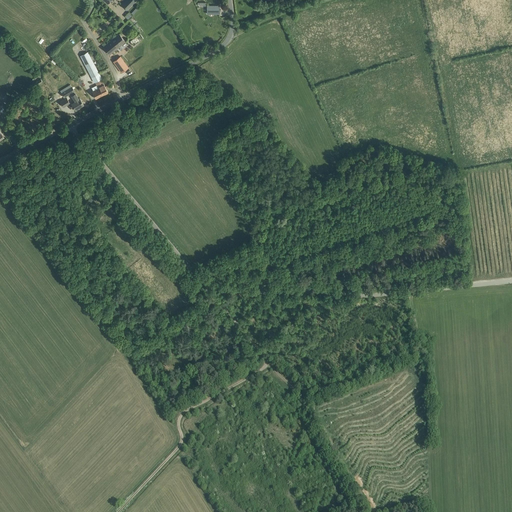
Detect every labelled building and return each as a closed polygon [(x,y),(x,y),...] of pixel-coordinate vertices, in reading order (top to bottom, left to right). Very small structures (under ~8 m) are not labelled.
[(136,0),(125,0),(121,5),(127,10),(136,0)] [(207,5),(207,14),(219,14),(220,5),(207,5)] [(140,33),(130,41),(134,47),(147,36),(144,32),(141,34),(140,33)] [(103,47),(109,55),(126,41),(119,33),(103,47)] [(94,82),(95,82),(101,79),(87,52),(81,56),(94,82)] [(113,61),(115,64),(121,72),(128,67),(120,56),(113,61)] [(95,82),(97,86),(99,85),(104,94),(108,92),(106,88),(107,87),(107,85),(105,86),(104,83),(101,79),(95,82)] [(60,90),(62,93),(64,97),(70,93),(76,102),(72,104),(76,109),(84,104),(80,99),(79,100),(75,94),(70,85),(60,90)] [(99,85),(97,86),(98,88),(92,91),(96,98),(104,94),(99,85)] [(60,102),(63,107),(70,103),(67,98),(60,102)] [(70,186),(72,190),(77,187),(79,190),(85,186),(80,179),(70,186)] [(107,199),(103,202),(102,203),(115,219),(122,214),(116,207),(115,208),(107,199)] [(83,210),(79,215),(86,221),(85,222),(87,224),(90,221),(89,220),(91,217),(83,210)] [(124,216),(120,219),(117,222),(127,235),(134,229),(124,216)]
